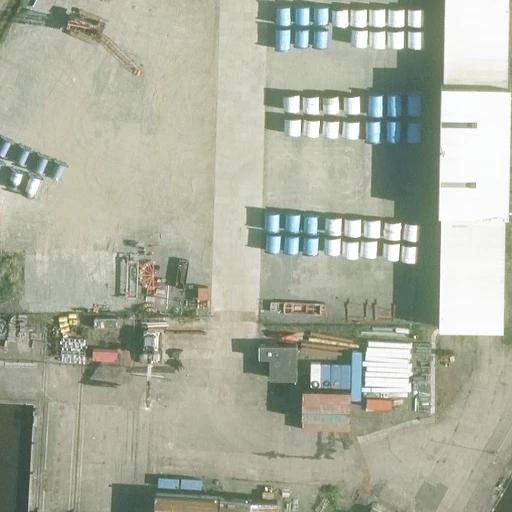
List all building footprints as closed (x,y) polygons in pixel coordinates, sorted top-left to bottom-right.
[(508,327),(511,165),(511,0),(449,0),(441,326),(508,327)] [(92,4),(79,84),(103,88),(116,8),(92,4)] [(269,63),(244,65),(247,117),(271,115),(269,63)] [(144,122),(143,142),(166,143),(167,124),(144,122)] [(273,299),(273,323),(334,322),(334,298),(273,299)] [(298,348),(259,347),(259,362),(271,361),(271,378),(298,379),(298,348)] [(286,511),(287,501),(165,495),(163,511),(286,511)]
